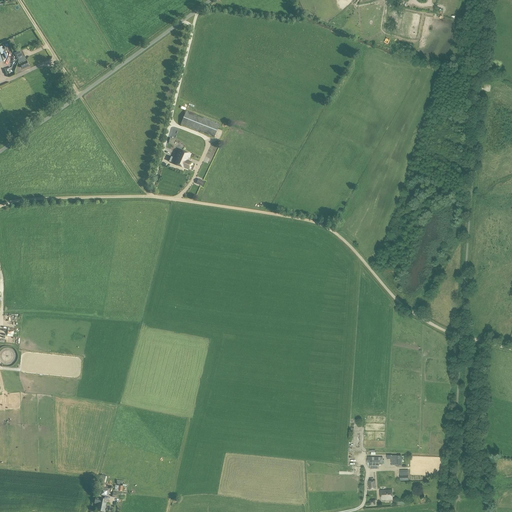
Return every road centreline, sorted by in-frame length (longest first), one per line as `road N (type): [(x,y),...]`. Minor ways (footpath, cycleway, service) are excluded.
road 1 (track): [(0,206),(157,196),(310,220),(341,238),(388,291),(436,326),(511,349)]
road 2 (unclassified): [(197,10),(148,196),(79,95)]
road 3 (unclassified): [(79,95),(197,10)]
